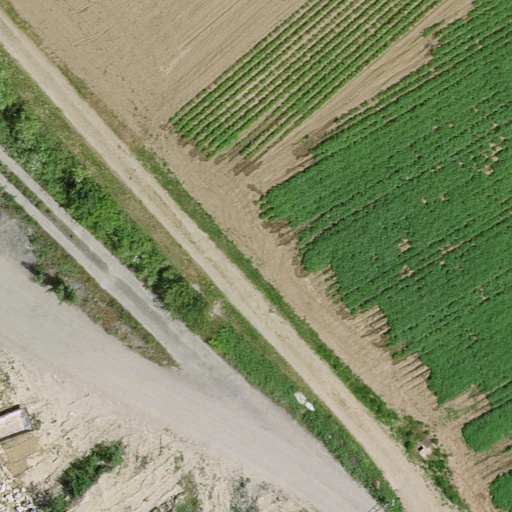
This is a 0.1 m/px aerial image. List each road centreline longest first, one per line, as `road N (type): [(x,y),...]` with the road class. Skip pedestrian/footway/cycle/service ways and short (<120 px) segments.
road 1 (track): [(428,511),(309,364),(0,25)]
road 2 (track): [(365,511),(306,465),(0,165)]
road 3 (track): [(0,320),(102,380),(306,465)]
